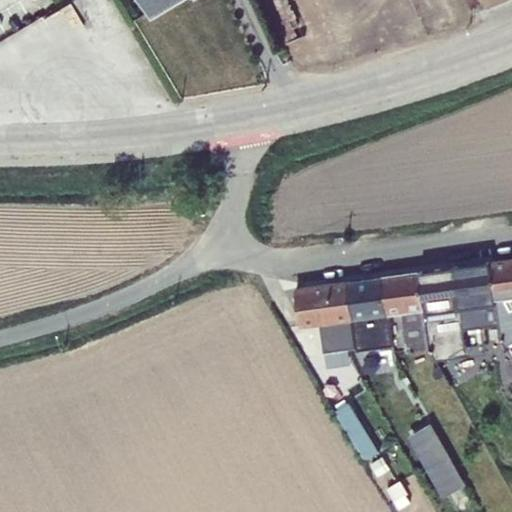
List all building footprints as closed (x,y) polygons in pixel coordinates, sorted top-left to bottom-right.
[(142,0),(151,15),(175,0),(142,0)] [(265,0),(285,44),(305,35),(289,0),(265,0)] [(469,0),(475,12),(501,0),(469,0)] [(511,258),(491,261),(499,325),(501,335),(507,347),(511,344),(511,258)] [(491,261),(454,267),(463,330),(499,325),(491,261)] [(420,271),(430,346),(437,359),(472,354),(464,340),(463,330),(454,267),(420,271)] [(384,276),(389,314),(402,312),(407,351),(430,346),(420,271),(384,276)] [(384,276),(348,281),(354,319),(389,314),(384,276)] [(322,324),(354,319),(348,281),(296,289),(301,327),(322,324)] [(389,314),(354,319),(357,347),(358,350),(393,345),(389,314)] [(354,319),(322,324),(328,366),(351,363),(349,348),(357,347),(354,319)] [(350,400),(335,409),(365,459),(380,450),(350,400)] [(432,422),(409,435),(444,497),(467,484),(432,422)]
